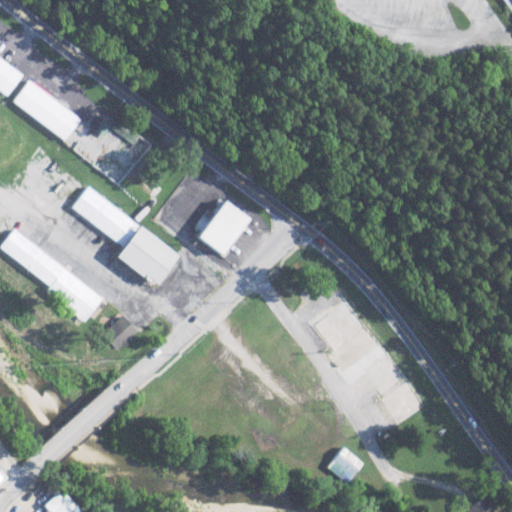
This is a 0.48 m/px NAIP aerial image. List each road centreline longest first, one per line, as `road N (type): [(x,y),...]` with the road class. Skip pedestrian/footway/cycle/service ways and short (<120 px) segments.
road 1 (tertiary): [(7,0),(353,269),(511,487)]
road 2 (residential): [(251,271),(386,473)]
road 3 (residential): [(124,384),(300,227)]
road 4 (residential): [(187,328),(0,195)]
road 5 (residential): [(12,488),(124,384)]
